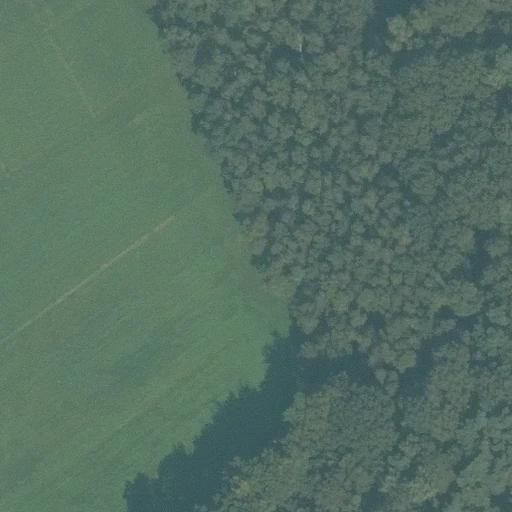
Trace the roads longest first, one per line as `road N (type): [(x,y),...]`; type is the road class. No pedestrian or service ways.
road 1 (track): [(398,425),(511,222)]
road 2 (track): [(398,425),(495,511)]
